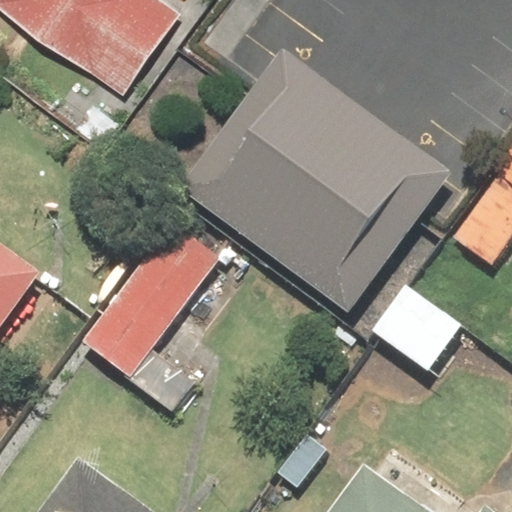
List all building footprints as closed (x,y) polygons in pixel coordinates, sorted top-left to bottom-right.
[(0,0),(0,6),(123,96),(182,16),(160,0),(0,0)] [(449,196),(279,64),(178,194),(349,325),(449,196)] [(511,151),(491,179),(496,183),(450,242),(491,273),(511,246),(511,151)] [(223,267),(177,231),(83,352),(171,420),(194,390),(153,359),(223,267)] [(0,340),(42,284),(0,253),(0,340)] [(140,511),(77,466),(42,511),(140,511)] [(422,511),(365,469),(333,511),(422,511)]
